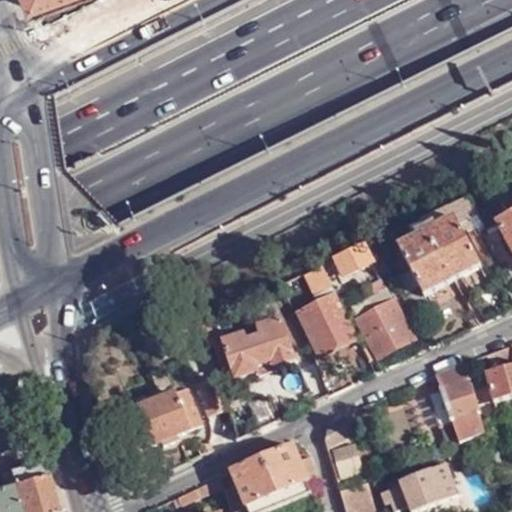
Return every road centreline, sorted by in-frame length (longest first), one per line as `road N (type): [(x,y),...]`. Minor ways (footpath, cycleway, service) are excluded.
road 1 (motorway): [(0,242),(479,0)]
road 2 (tertiary): [(58,284),(511,56)]
road 3 (motorway): [(351,0),(0,177)]
road 4 (residential): [(106,511),(312,422)]
road 5 (residential): [(312,422),(511,332)]
road 6 (motorway): [(201,0),(11,93)]
road 7 (primary): [(11,93),(9,144),(31,297)]
road 8 (primary): [(58,284),(36,132),(11,93)]
road 9 (tertiary): [(52,380),(89,511)]
